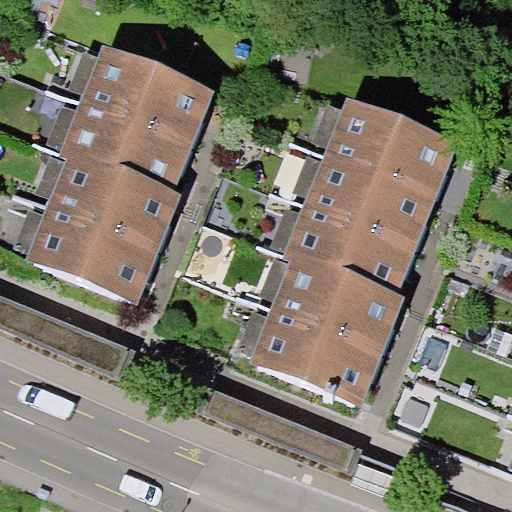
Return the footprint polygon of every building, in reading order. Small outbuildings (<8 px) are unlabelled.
[(208,103),(101,61),(80,111),(187,154),(208,103)] [(451,148),(344,105),(324,155),(431,198),(451,148)] [(187,154),(80,111),(60,162),(66,164),(167,205),(187,154)] [(431,198),(324,155),(304,206),(411,248),(431,198)] [(167,205),(66,164),(46,215),(153,258),(173,207),(167,205)] [(411,248),(304,206),(283,257),(290,260),(390,300),(411,248)] [(153,258),(46,215),(25,266),(132,309),(153,258)] [(390,300),(290,260),(269,311),(376,353),(397,302),(390,300)] [(376,353),(269,311),(248,363),(355,405),(376,353)]
